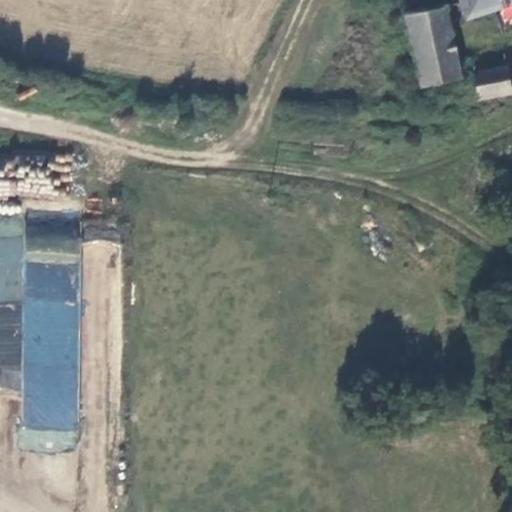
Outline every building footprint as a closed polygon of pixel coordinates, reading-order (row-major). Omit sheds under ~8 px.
[(462,0),(466,13),(507,0),(462,0)] [(419,80),(458,72),(446,2),(407,11),(419,80)] [(475,96),(510,90),(505,63),(469,69),(475,96)] [(500,105),(511,102),(511,101),(510,93),(498,95),(500,105)] [(0,390),(21,392),(19,449),(75,451),(83,235),(23,233),(24,219),(0,218),(0,390)]
